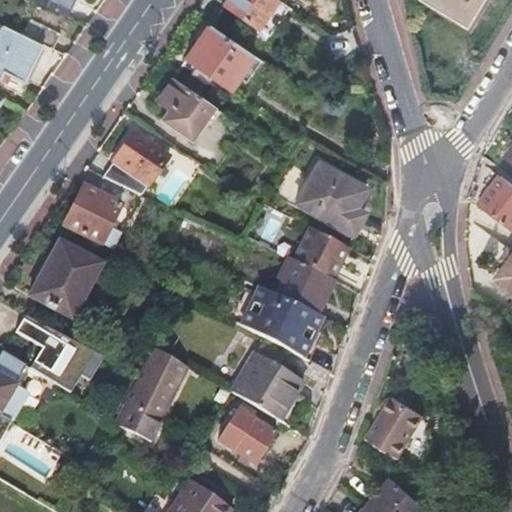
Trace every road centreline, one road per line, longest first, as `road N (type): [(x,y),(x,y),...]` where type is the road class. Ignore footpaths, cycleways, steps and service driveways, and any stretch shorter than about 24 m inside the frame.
road 1 (residential): [(426,189),(336,427),(292,511)]
road 2 (residential): [(509,511),(426,189)]
road 3 (secondary): [(0,221),(155,0)]
road 4 (residential): [(426,189),(369,0)]
road 5 (residential): [(426,189),(464,146),(511,65)]
